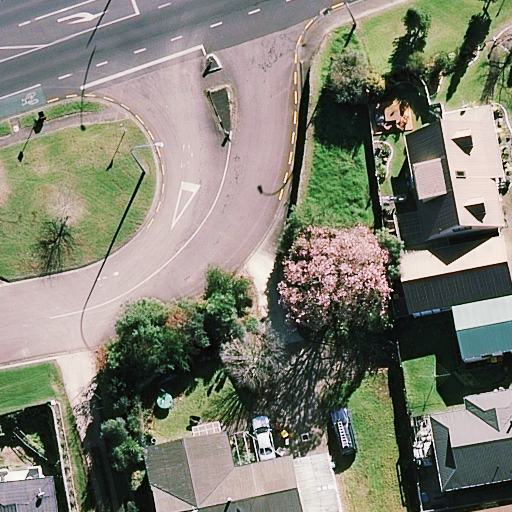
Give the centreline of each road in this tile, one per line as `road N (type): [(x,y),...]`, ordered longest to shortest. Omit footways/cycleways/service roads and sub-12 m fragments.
road 1 (residential): [(0,330),(106,303),(140,284),(210,210),(229,156),(225,114),(191,0)]
road 2 (secondary): [(180,0),(0,53)]
